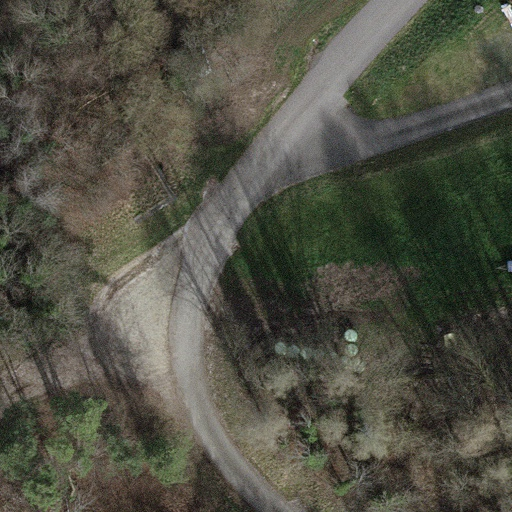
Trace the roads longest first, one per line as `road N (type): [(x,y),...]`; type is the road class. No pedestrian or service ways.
road 1 (track): [(286,511),(194,415),(182,302),(218,219)]
road 2 (residential): [(412,0),(218,219)]
road 3 (track): [(0,403),(182,302)]
